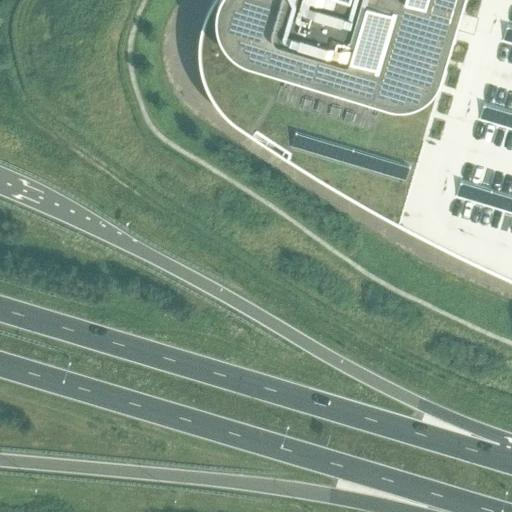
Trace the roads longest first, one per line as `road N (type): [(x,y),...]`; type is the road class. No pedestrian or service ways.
road 1 (primary): [(497,457),(458,422),(0,184)]
road 2 (track): [(511,341),(392,287),(173,144),(144,111),(129,72),(130,35),(143,0)]
road 3 (primary): [(497,457),(0,309)]
road 4 (primary): [(0,364),(473,506)]
road 5 (primary): [(0,459),(414,511),(473,506)]
road 6 (unknown): [(511,221),(464,211),(429,190),(449,119)]
road 7 (unknown): [(449,119),(492,0)]
